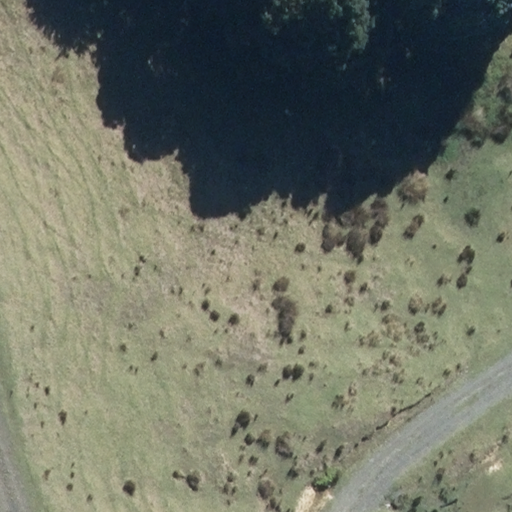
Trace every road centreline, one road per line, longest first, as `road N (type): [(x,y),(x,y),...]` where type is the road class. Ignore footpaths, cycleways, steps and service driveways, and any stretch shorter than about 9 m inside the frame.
road 1 (track): [(511,364),(369,480),(347,511)]
road 2 (track): [(60,511),(36,469),(0,358)]
